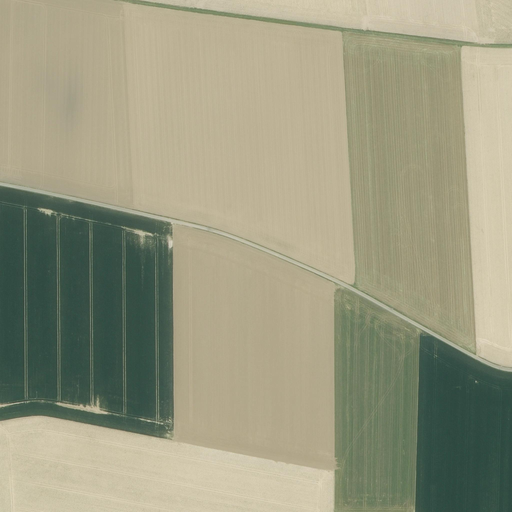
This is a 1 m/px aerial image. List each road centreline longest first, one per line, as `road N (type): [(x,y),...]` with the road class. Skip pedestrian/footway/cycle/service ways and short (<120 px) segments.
road 1 (unclassified): [(0,184),(205,228),(342,283),(511,370)]
road 2 (track): [(126,0),(417,38),(511,42)]
